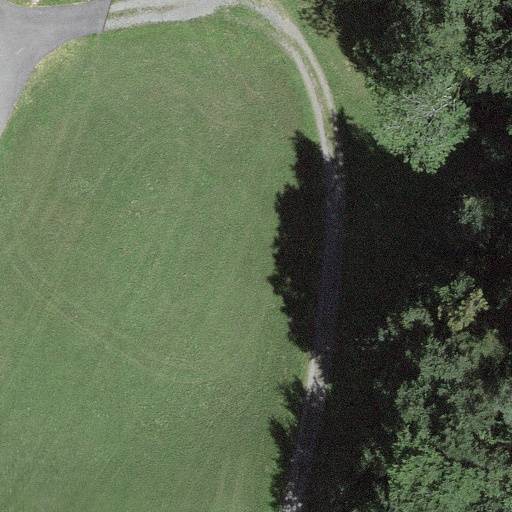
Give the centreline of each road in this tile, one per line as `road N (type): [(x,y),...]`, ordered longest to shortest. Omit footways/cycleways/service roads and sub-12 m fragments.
road 1 (track): [(261,0),(289,33),(315,86),(333,157),(335,263),(293,511)]
road 2 (track): [(163,0),(60,25),(12,66),(0,49)]
